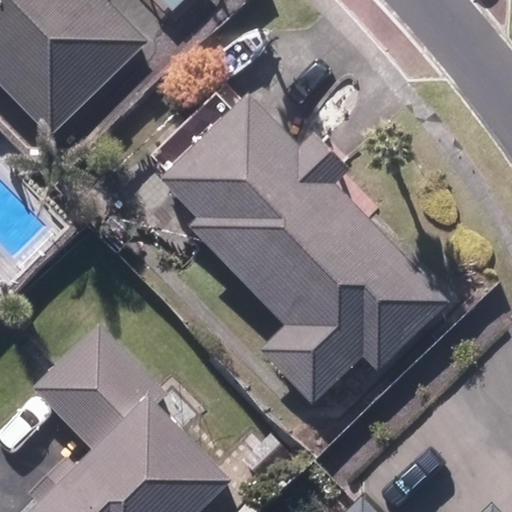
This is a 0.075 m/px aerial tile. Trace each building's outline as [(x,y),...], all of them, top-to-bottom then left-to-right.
[(0,0),(0,87),(53,141),(147,46),(101,0),(0,0)] [(261,350),(313,406),(363,358),(376,371),(448,303),(334,184),(348,171),(312,132),(296,147),(246,95),(158,178),(197,219),(189,225),(286,327),(261,350)] [(25,511),(196,511),(229,480),(155,406),(167,394),(97,327),(33,391),(90,448),(25,511)] [(245,464),(260,480),(286,454),(271,439),(245,464)] [(498,511),(491,505),(483,511),(373,511),(361,498),(346,511),(498,511)]
